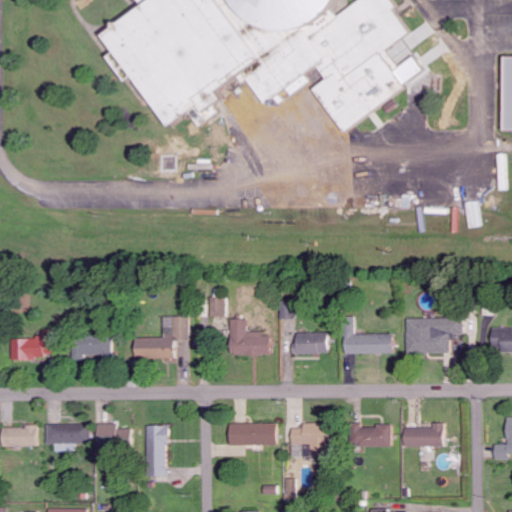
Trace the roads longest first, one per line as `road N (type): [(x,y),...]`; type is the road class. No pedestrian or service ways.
road 1 (residential): [(511,385),(0,391)]
road 2 (residential): [(477,511),(476,385)]
road 3 (residential): [(210,511),(210,388)]
